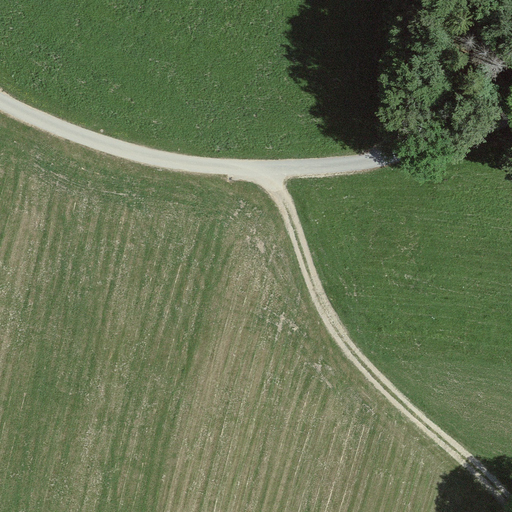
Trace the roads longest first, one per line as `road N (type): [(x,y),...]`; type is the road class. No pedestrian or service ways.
road 1 (track): [(511,116),(364,161),(227,168),(123,150),(0,101)]
road 2 (track): [(266,169),(345,343),(511,507)]
